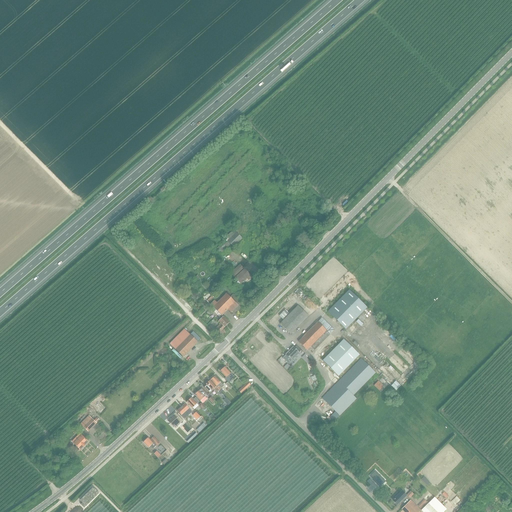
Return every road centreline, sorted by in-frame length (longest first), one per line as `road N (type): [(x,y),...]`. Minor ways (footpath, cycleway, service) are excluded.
road 1 (motorway): [(0,312),(359,0)]
road 2 (motorway): [(337,0),(0,292)]
road 3 (tertiary): [(221,345),(511,53)]
road 4 (tertiary): [(34,511),(221,345)]
road 5 (unclassified): [(388,511),(221,345)]
road 6 (residential): [(221,345),(118,241)]
